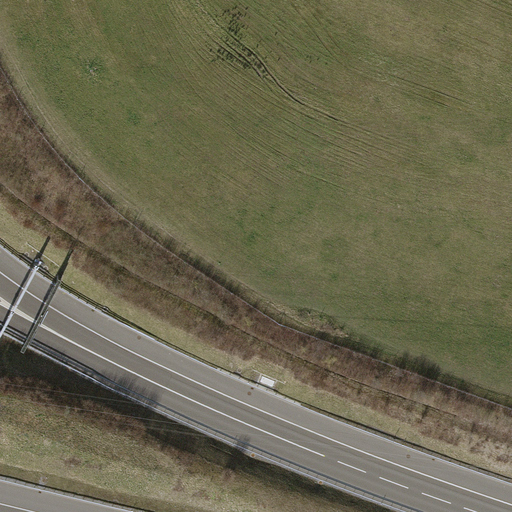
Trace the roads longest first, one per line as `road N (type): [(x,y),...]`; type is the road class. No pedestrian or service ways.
road 1 (track): [(0,39),(50,132),(114,199),(276,313)]
road 2 (motorway): [(476,511),(145,378)]
road 3 (motorway): [(145,378),(0,283)]
road 4 (motorway): [(145,378),(0,313)]
